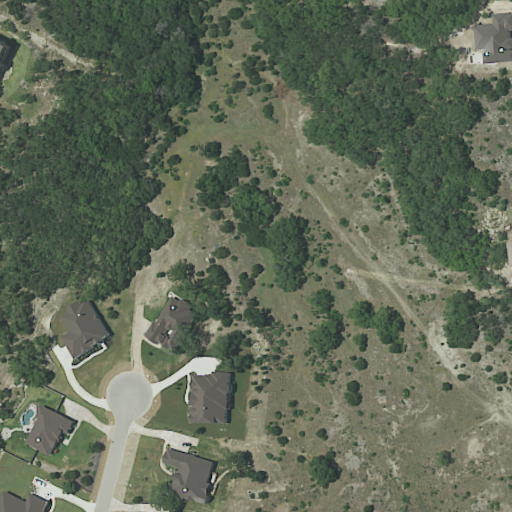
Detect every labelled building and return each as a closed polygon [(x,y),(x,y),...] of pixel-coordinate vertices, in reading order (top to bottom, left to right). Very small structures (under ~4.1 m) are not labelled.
[(0,76),(13,45),(0,39),(0,76)] [(149,337),(177,352),(197,314),(191,311),(194,306),(171,294),(149,337)] [(111,337),(88,298),(59,316),(69,332),(62,337),(75,359),(111,337)] [(230,424),(230,374),(192,374),(192,424),(230,424)] [(53,456),(64,433),(69,435),(75,421),(42,405),(37,416),(40,418),(27,444),(53,456)] [(164,463),(180,468),(173,494),(205,504),(217,462),(168,448),(164,463)]
